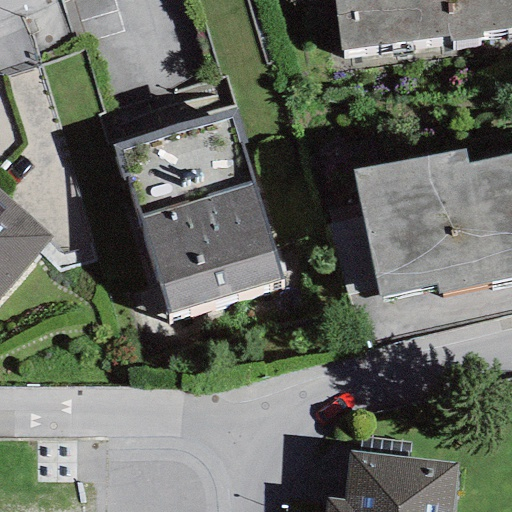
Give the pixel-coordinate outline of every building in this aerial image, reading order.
[(511,0),(335,0),(341,43),(447,29),(448,35),(482,31),(480,24),(511,20),(511,0)] [(235,100),(111,137),(122,174),(126,173),(166,307),(282,272),(241,134),(244,133),(235,100)] [(462,137),(350,162),(378,292),(434,280),(436,288),(490,276),(490,277),(511,272),(511,147),(466,157),(462,137)] [(0,285),(51,226),(0,182),(0,285)] [(451,511),(457,457),(348,445),(343,495),(325,493),(322,511),(451,511)]
